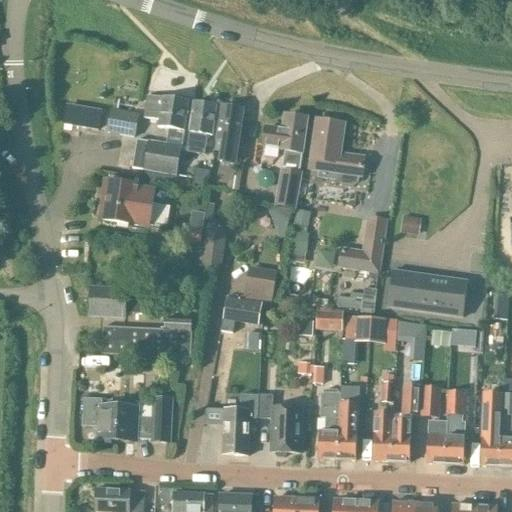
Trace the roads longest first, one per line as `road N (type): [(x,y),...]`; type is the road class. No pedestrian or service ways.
road 1 (residential): [(511,486),(53,468)]
road 2 (tertiary): [(138,0),(331,54),(511,82)]
road 3 (tertiary): [(54,294),(17,110),(16,0)]
road 4 (tertiary): [(53,468),(54,294)]
